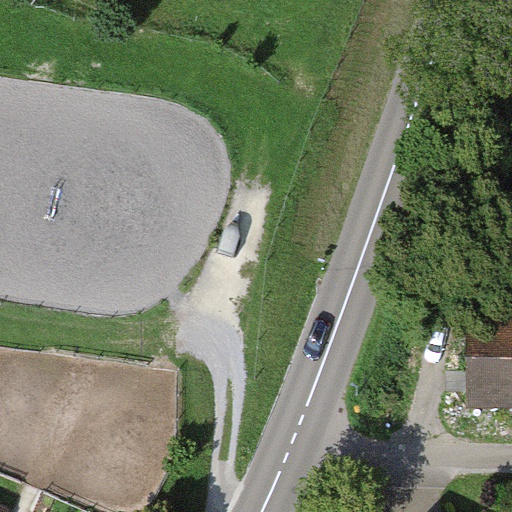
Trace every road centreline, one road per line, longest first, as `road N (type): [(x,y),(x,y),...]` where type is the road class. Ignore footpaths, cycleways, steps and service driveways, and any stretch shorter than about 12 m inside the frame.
road 1 (tertiary): [(263,511),(457,0)]
road 2 (track): [(288,461),(511,460)]
